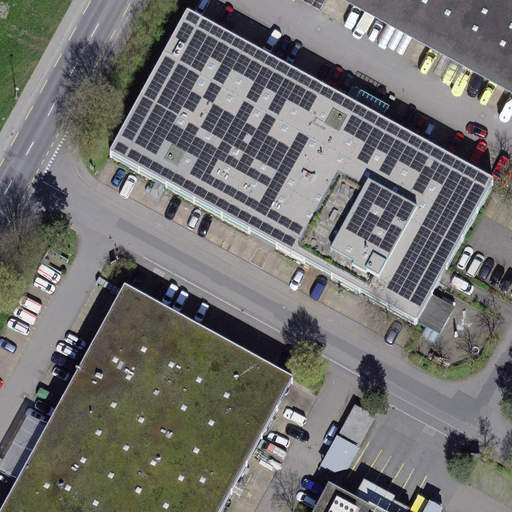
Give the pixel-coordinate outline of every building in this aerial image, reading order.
[(511,0),(348,0),(493,77),(511,87),(511,0)] [(197,13),(116,154),(159,178),(417,325),(498,184),(419,139),(235,34),(197,13)] [(17,511),(237,511),(251,487),(276,440),(311,371),(243,335),(138,281),(90,373),(64,422),(17,511)] [(348,398),(326,461),(349,469),(371,406),(348,398)] [(385,511),(332,483),(315,511),(385,511)]
